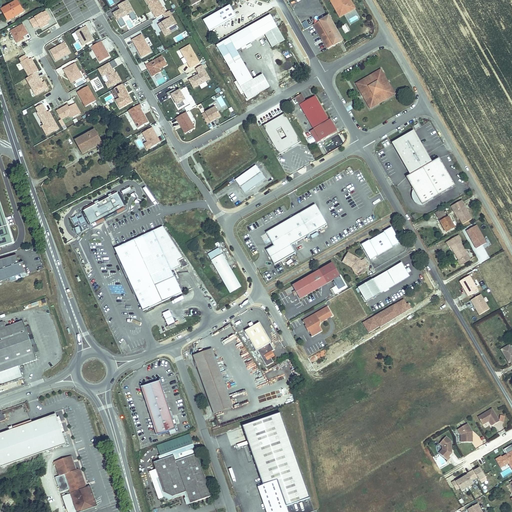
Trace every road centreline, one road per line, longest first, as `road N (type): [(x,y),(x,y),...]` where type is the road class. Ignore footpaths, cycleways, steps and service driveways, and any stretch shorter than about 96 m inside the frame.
road 1 (residential): [(361,143),(511,404)]
road 2 (secondary): [(78,326),(0,97)]
road 3 (residential): [(230,511),(174,344)]
road 4 (residential): [(511,250),(427,106)]
road 5 (residential): [(96,11),(180,152)]
road 6 (residential): [(321,73),(180,152)]
road 7 (residential): [(361,143),(230,223)]
road 8 (residential): [(50,97),(64,88),(37,42),(96,11)]
